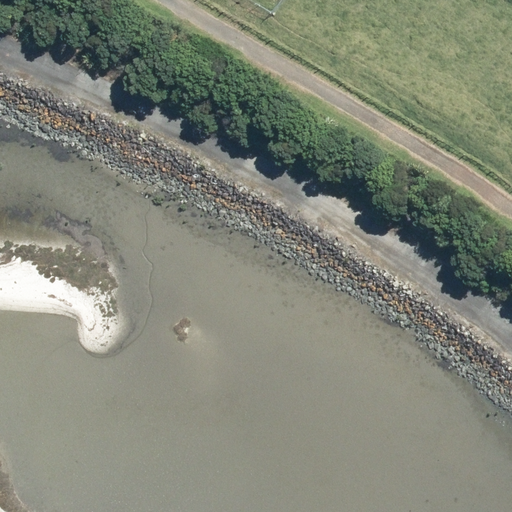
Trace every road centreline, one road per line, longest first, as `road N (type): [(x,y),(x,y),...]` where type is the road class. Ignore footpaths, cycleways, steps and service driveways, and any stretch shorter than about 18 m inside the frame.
road 1 (track): [(0,50),(286,190),(511,358)]
road 2 (track): [(172,0),(441,160),(511,213)]
